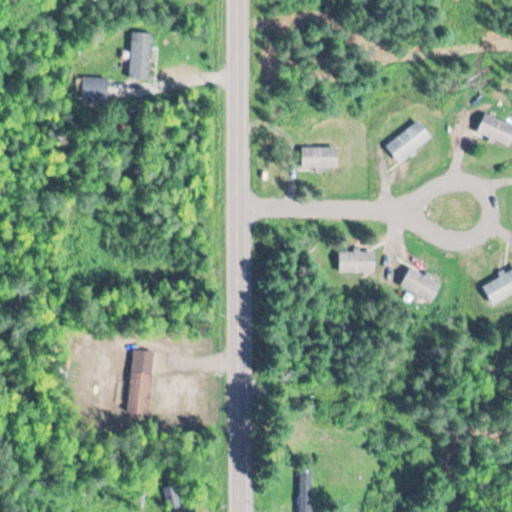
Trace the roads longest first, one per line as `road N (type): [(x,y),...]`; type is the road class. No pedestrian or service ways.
road 1 (residential): [(243,511),(241,0)]
road 2 (residential): [(417,198),(403,207),(450,237),(487,234),(502,213),(497,184),(478,177),(441,181),(417,198)]
road 3 (residential): [(242,212),(403,207)]
